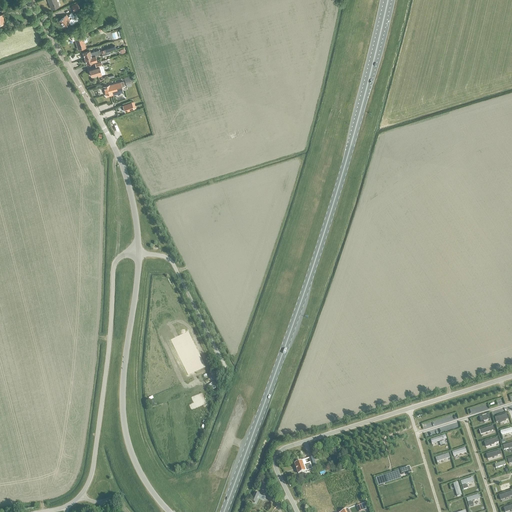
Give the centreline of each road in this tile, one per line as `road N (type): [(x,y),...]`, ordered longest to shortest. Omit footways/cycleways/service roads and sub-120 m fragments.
road 1 (primary): [(224,511),(334,200),(387,0)]
road 2 (unclassified): [(296,511),(274,466),(283,448),(511,375)]
road 3 (unclassified): [(42,511),(66,507),(88,481),(113,264),(138,252)]
road 4 (unclassified): [(169,511),(136,467),(122,406),(138,252)]
road 5 (residential): [(121,163),(28,0)]
road 6 (unclassified): [(138,252),(172,263),(226,373)]
